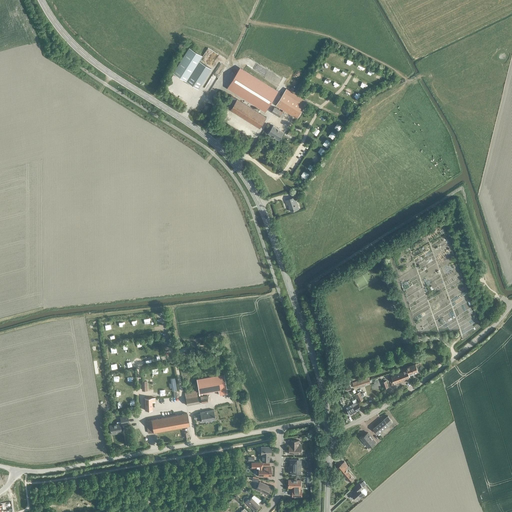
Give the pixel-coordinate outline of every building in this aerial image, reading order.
[(173,73),(186,81),(199,61),(202,56),(189,47),(173,73)] [(214,56),(214,55),(213,54),(212,54),(212,53),(211,53),(210,53),(209,53),(208,53),(207,53),(206,54),(205,55),(205,56),(204,57),(204,58),(204,59),(205,60),(205,61),(206,61),(206,62),(207,62),(208,63),(209,63),(210,63),(211,63),(211,62),(212,62),(213,62),(213,61),(214,61),(214,60),(214,59),(215,58),(215,57),(214,57),(214,56)] [(198,89),(211,68),(199,61),(186,81),(198,89)] [(240,68),(228,87),(266,111),(278,92),(240,68)] [(307,102),(286,89),(276,105),(297,118),(307,102)] [(260,128),(266,117),(232,95),(228,101),(229,102),(226,107),(260,128)] [(275,107),(272,112),(282,118),(285,113),(275,107)] [(273,125),(268,133),(279,140),(284,132),(273,125)] [(299,209),(295,197),(286,200),(287,204),(288,204),(291,211),(299,209)] [(410,375),(418,372),(415,364),(407,367),(402,369),(403,371),(392,375),(395,384),(411,378),(410,375)] [(218,390),(219,395),(227,394),(226,389),(224,374),(196,379),(199,394),(218,390)] [(353,385),(354,388),(370,383),(369,380),(353,385)] [(188,404),(199,402),(197,390),(186,392),(188,404)] [(360,392),(355,394),(359,401),(363,399),(360,392)] [(144,398),(145,410),(152,410),(152,402),(155,402),(155,397),(144,398)] [(346,410),(349,415),(361,409),(357,401),(352,404),(346,407),(347,409),(346,410)] [(214,409),(206,411),(208,418),(209,418),(210,420),(216,419),(214,409)] [(208,418),(206,411),(200,412),(200,414),(194,415),(194,418),(201,417),(202,422),(210,420),(209,418),(208,418)] [(149,433),(190,425),(187,413),(146,420),(149,433)] [(117,421),(117,423),(110,425),(111,434),(116,433),(116,432),(122,431),(121,424),(129,422),(128,415),(121,417),(121,421),(117,421)] [(378,434),(393,421),(389,415),(373,428),(378,434)] [(375,442),(368,433),(361,438),(369,447),(375,442)] [(299,445),(299,440),(291,440),(291,445),(289,445),(289,454),(299,454),(299,445)] [(271,447),(261,446),(261,454),(262,454),(262,461),(269,461),(269,454),(271,455),(271,447)] [(297,460),(290,460),(290,469),(289,469),(289,474),(301,474),(301,463),(297,463),(297,460)] [(258,476),(270,476),(270,467),(263,467),(263,465),(269,466),(269,463),(263,463),(263,462),(251,462),(251,468),(258,468),(258,476)] [(350,482),(354,478),(346,469),(348,467),(344,462),(338,467),(350,482)] [(301,480),(289,480),(289,487),(293,488),(293,490),(292,496),(302,496),(302,491),(301,491),(301,480)] [(267,494),(270,487),(259,482),(256,489),(267,494)] [(357,500),(364,494),(366,495),(367,494),(367,491),(364,488),(360,483),(355,487),(357,490),(352,494),(357,500)] [(254,511),(259,505),(258,503),(261,500),(254,495),(249,500),(248,499),(245,502),(254,511)]
